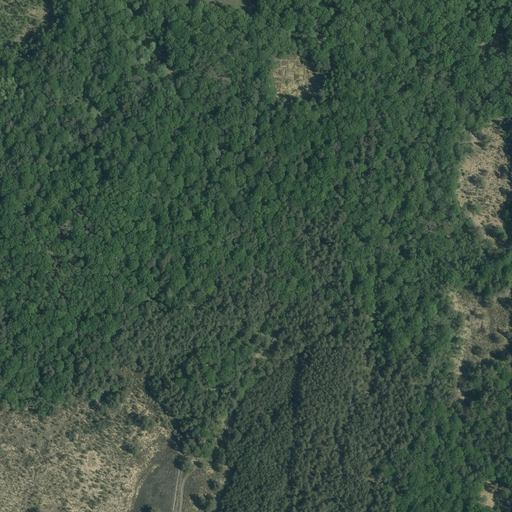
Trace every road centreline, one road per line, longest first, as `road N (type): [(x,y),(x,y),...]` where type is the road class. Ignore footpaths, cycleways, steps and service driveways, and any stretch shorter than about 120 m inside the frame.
road 1 (track): [(178,511),(182,483),(209,456),(230,405),(311,290),(299,195),(328,110),(351,0)]
road 2 (track): [(172,511),(183,392),(216,206),(212,186),(190,164),(185,131)]
road 3 (track): [(258,0),(253,23),(185,131),(131,138),(0,248)]
